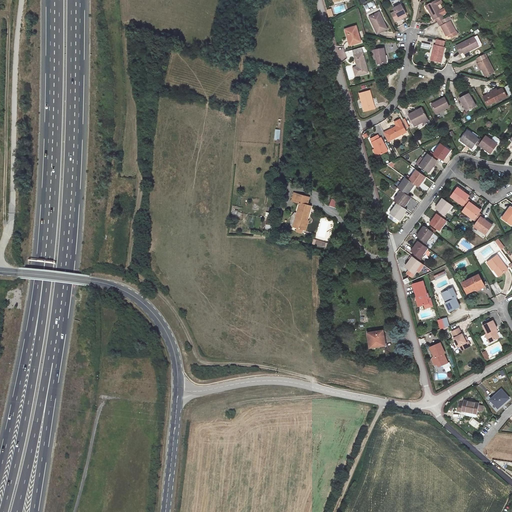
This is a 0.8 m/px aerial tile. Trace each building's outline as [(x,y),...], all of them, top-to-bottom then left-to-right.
[(441,0),(436,0),(427,5),(431,12),(430,13),(434,20),(436,19),(438,22),(444,18),(447,17),(446,14),(443,15),(437,5),(442,2),(441,0)] [(401,4),(394,9),(395,12),(391,14),(395,21),(400,19),(399,18),(406,14),(401,4)] [(379,13),(371,16),(375,25),(374,26),(377,34),(387,29),(379,13)] [(441,26),(446,36),(448,35),(456,31),(450,21),(450,20),(449,17),(448,17),(441,20),(443,24),(441,26)] [(356,26),(347,29),(349,36),(347,37),(350,46),(361,42),(356,26)] [(474,37),(456,46),(460,54),(463,52),(464,54),(479,46),(474,37)] [(434,45),(431,60),(441,63),(444,47),(443,47),(445,41),(437,39),(436,45),(434,45)] [(384,48),(375,50),(377,64),(387,62),(384,48)] [(355,55),(354,55),(357,67),(353,68),(356,76),(368,73),(363,53),(355,55)] [(485,54),(476,58),(478,63),(479,63),(482,69),(486,77),(494,72),(485,54)] [(497,90),(483,97),(488,106),(496,101),(496,103),(507,97),(503,88),(498,91),(497,90)] [(370,90),(360,93),(364,111),(375,108),(370,90)] [(469,93),(459,98),(464,107),(465,106),(468,111),(476,106),(469,93)] [(449,107),(445,98),(431,104),(436,114),(449,107)] [(409,115),(415,126),(423,122),(428,119),(422,108),(409,115)] [(397,126),(384,133),(388,141),(406,132),(400,119),(395,122),(397,126)] [(467,131),(460,140),(472,149),(475,145),(479,140),(467,131)] [(375,149),(379,156),(388,151),(381,137),(379,138),(378,135),(370,139),(372,142),(375,149)] [(482,140),(479,145),(491,154),(498,145),(485,136),(482,140)] [(441,144),(434,154),(439,158),(443,161),(450,150),(441,144)] [(420,166),(429,173),(437,160),(431,156),(428,154),(424,160),(420,166)] [(417,170),(409,180),(415,184),(418,187),(426,177),(417,170)] [(406,178),(398,188),(402,191),(407,195),(415,184),(409,180),(406,178)] [(285,188),(288,182),(281,179),(278,185),(285,188)] [(457,187),(451,196),(463,205),(468,199),(469,196),(457,187)] [(402,191),(394,201),(398,204),(403,208),(411,197),(407,195),(402,191)] [(311,206),(306,205),(309,198),(296,194),(296,193),(294,192),(291,200),(294,201),(294,202),(299,203),(293,226),(297,227),(303,229),(304,230),(306,224),(304,224),(305,222),(306,222),(311,206)] [(443,199),(436,209),(439,211),(445,216),(452,205),(443,199)] [(331,200),(329,206),(336,208),(338,202),(331,200)] [(465,207),(462,211),(474,220),(479,213),(481,211),(469,202),(465,207)] [(398,204),(390,214),(399,220),(407,210),(403,208),(398,204)] [(511,207),(511,206),(502,219),(511,225),(511,224),(511,207)] [(437,214),(430,224),(439,231),(446,221),(444,219),(437,214)] [(477,222),(474,226),(486,235),(493,226),(481,217),(477,222)] [(319,237),(329,237),(329,228),(332,228),(332,220),(319,221),(319,237)] [(424,226),(417,237),(420,239),(426,243),(433,233),(424,226)] [(418,241),(411,252),(415,254),(420,258),(427,248),(425,246),(418,241)] [(494,241),(493,241),(500,251),(501,250),(494,241)] [(497,255),(487,263),(493,270),(495,268),(500,275),(508,270),(497,255)] [(411,259),(405,267),(409,270),(414,274),(417,270),(422,263),(419,262),(413,257),(412,257),(411,259)] [(479,275),(462,283),(467,293),(476,289),(476,287),(483,284),(479,275)] [(427,294),(423,281),(413,284),(417,297),(419,297),(419,299),(418,299),(420,306),(424,305),(429,304),(427,299),(429,298),(428,294),(427,294)] [(452,288),(443,293),(447,302),(446,303),(445,303),(450,312),(460,307),(456,298),(457,298),(452,288)] [(429,304),(424,305),(425,308),(432,306),(430,298),(429,298),(427,299),(429,304)] [(447,318),(441,320),(442,324),(443,328),(449,326),(447,318)] [(493,321),(483,326),(487,334),(485,335),(489,343),(499,338),(496,332),(495,330),(496,329),(497,329),(493,321)] [(459,328),(452,332),(455,338),(454,338),(458,347),(460,346),(462,350),(471,346),(468,341),(467,342),(464,338),(462,334),(459,328)] [(383,331),(368,333),(370,348),(379,346),(385,346),(383,336),(384,336),(383,331)] [(485,335),(481,337),(485,345),(489,343),(485,335)] [(440,343),(430,347),(434,356),(435,355),(436,357),(435,358),(432,359),(432,360),(435,365),(438,364),(440,363),(444,364),(448,363),(444,354),(445,353),(440,343)] [(509,398),(501,390),(490,400),(498,408),(502,405),(501,404),(502,403),(503,404),(509,398)] [(479,403),(464,400),(463,402),(460,401),(458,411),(461,412),(461,411),(467,412),(466,416),(476,418),(476,414),(477,414),(478,410),(479,405),(479,403)] [(472,417),(468,423),(477,429),(481,424),(472,417)] [(466,436),(476,444),(477,442),(468,434),(466,436)]
